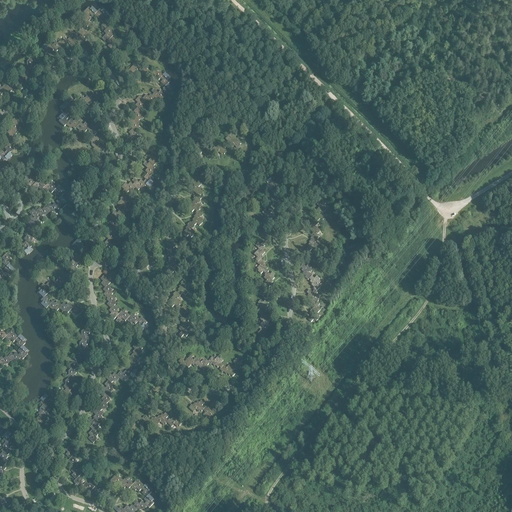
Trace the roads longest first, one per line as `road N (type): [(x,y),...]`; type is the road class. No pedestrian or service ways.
road 1 (residential): [(240,126),(297,183),(285,241),(294,292),(274,360),(254,382),(222,392),(159,380),(159,308),(134,259)]
road 2 (unclassified): [(511,173),(464,202),(432,201),(234,0)]
road 3 (track): [(446,206),(437,280),(426,302),(265,499)]
road 4 (residential): [(0,115),(73,58),(94,60),(111,75),(122,159),(100,202),(94,259)]
road 5 (residential): [(94,259),(91,293),(106,347),(77,423),(50,448)]
road 6 (residential): [(134,259),(173,196),(194,131),(224,120),(240,126)]
